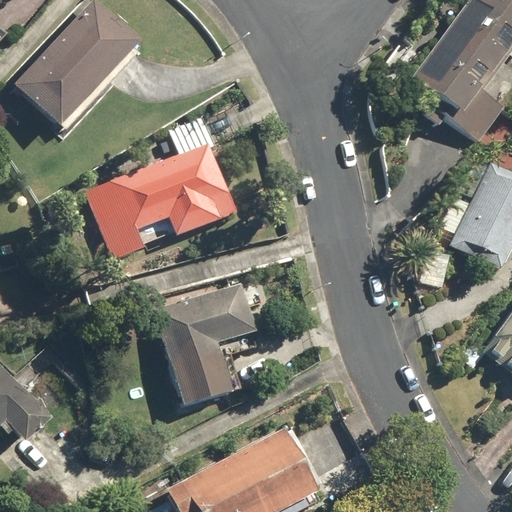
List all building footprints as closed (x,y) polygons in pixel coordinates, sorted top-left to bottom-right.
[(138,45),(87,0),(8,87),(59,133),(138,45)] [(511,0),(469,0),(410,84),(444,108),(437,117),(478,146),(503,111),(473,90),(481,79),(486,83),(511,46),(511,0)] [(110,265),(141,253),(134,235),(166,223),(173,241),(235,218),(208,148),(84,195),(110,265)] [(498,273),(511,245),(511,175),(490,165),(448,248),(498,273)] [(253,337),(237,285),(150,310),(180,411),(229,397),(215,348),(253,337)] [(511,310),(478,353),(511,379),(511,310)] [(49,420),(0,368),(0,435),(3,438),(8,434),(21,447),(49,420)] [(311,511),(279,450),(159,511),(311,511)]
